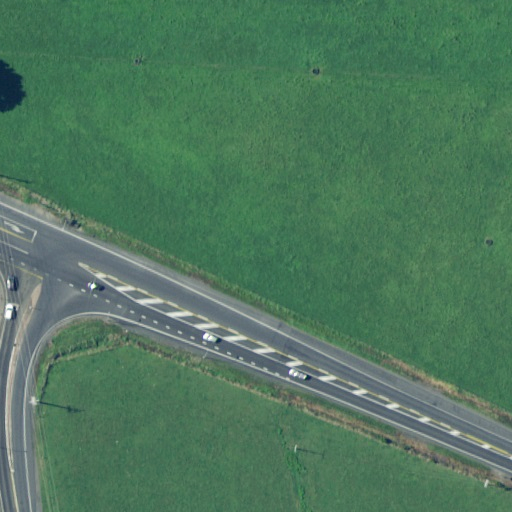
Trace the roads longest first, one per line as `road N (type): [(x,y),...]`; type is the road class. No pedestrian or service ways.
road 1 (trunk): [(52,251),(511,455)]
road 2 (primary): [(17,511),(10,370),(52,251)]
